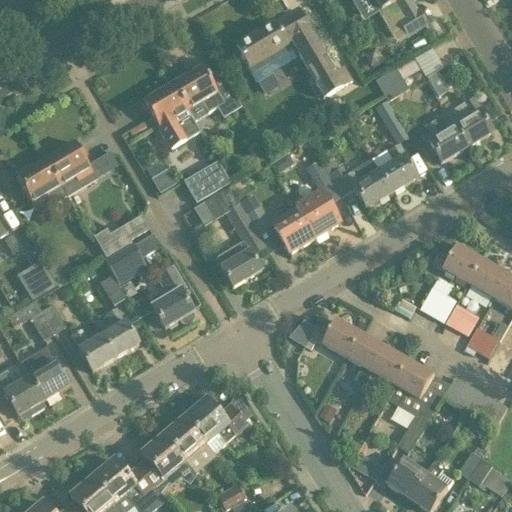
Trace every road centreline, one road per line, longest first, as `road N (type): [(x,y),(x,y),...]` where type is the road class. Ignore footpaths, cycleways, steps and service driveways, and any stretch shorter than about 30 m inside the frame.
road 1 (residential): [(232,338),(511,171)]
road 2 (residential): [(0,479),(232,338)]
road 3 (residential): [(344,511),(232,338)]
road 4 (unknown): [(319,286),(479,374)]
road 5 (residential): [(511,104),(452,0)]
